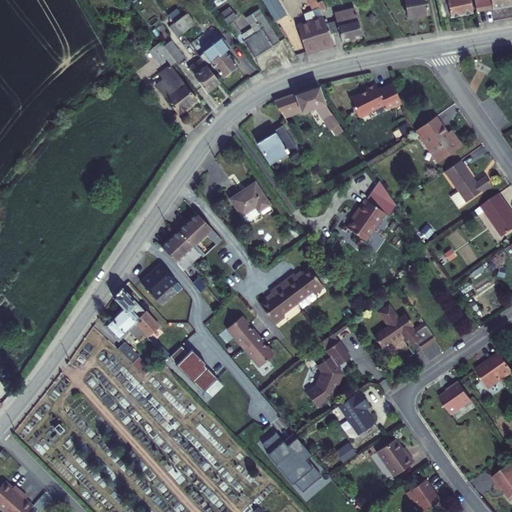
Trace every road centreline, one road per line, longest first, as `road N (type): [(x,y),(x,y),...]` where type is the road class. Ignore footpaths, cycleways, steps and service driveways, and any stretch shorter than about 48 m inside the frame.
road 1 (tertiary): [(0,427),(203,145),(243,104),(322,69),(438,46)]
road 2 (residential): [(480,511),(410,416),(405,396),(511,317)]
road 3 (residential): [(511,165),(450,78),(438,46)]
